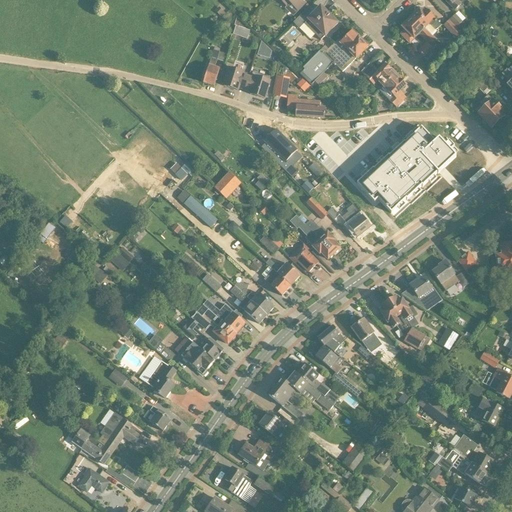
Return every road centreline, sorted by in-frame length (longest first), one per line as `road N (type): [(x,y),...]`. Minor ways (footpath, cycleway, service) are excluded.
road 1 (secondary): [(153,511),(277,342),(510,168)]
road 2 (residential): [(448,107),(306,125),(134,78)]
road 3 (unclassified): [(134,78),(0,58)]
